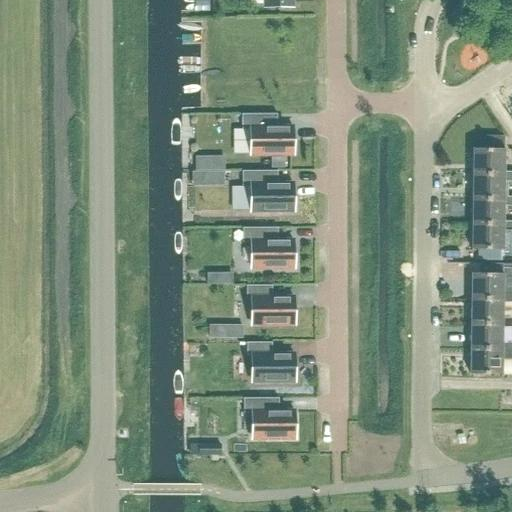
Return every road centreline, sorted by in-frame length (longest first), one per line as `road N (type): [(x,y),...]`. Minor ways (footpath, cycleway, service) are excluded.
road 1 (unclassified): [(101,491),(99,0)]
road 2 (residential): [(422,478),(423,104)]
road 3 (residential): [(335,104),(337,447)]
